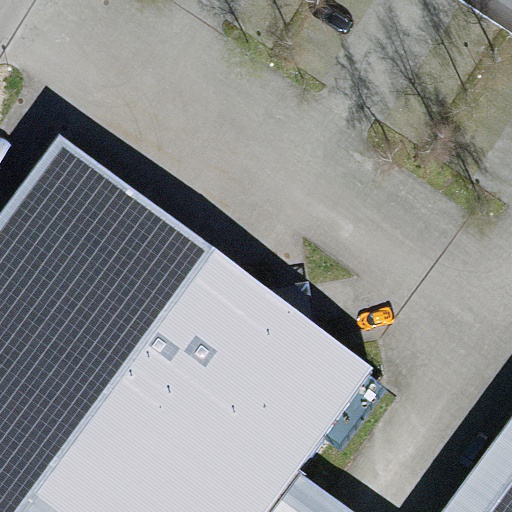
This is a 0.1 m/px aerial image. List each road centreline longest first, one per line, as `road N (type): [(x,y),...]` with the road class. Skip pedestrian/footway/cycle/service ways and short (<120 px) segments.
road 1 (unknown): [(50,0),(213,104),(464,292)]
road 2 (unknown): [(464,292),(373,449)]
